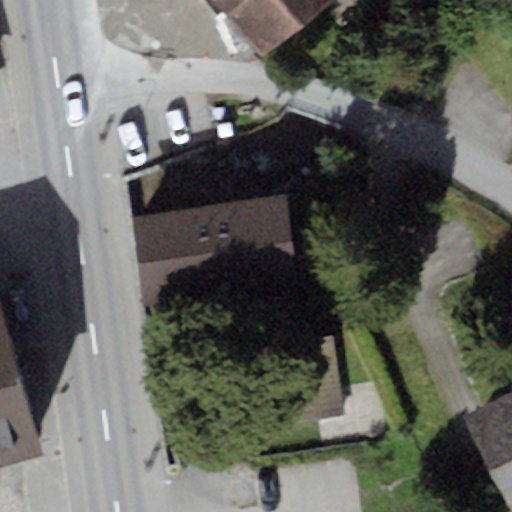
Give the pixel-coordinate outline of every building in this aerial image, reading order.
[(217,0),(265,56),(330,0),(217,0)] [(281,194),(134,216),(146,294),(292,273),(281,194)] [(0,465),(43,453),(0,305),(0,465)] [(334,337),(261,347),(271,422),(344,412),(334,337)] [(511,388),(462,416),(511,505),(511,388)]
